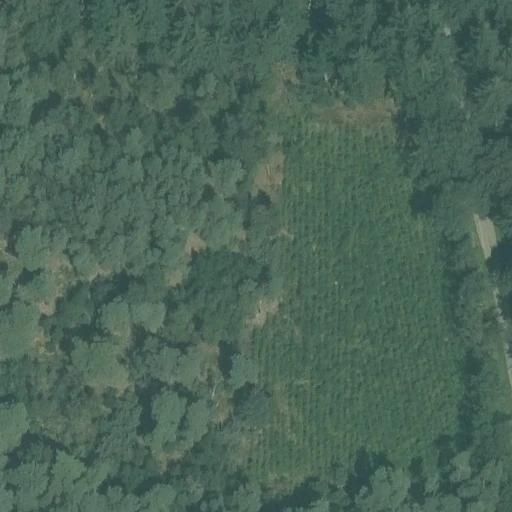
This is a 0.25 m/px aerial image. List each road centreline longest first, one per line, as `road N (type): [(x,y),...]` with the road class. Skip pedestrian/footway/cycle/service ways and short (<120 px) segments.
road 1 (unclassified): [(511,344),(474,136)]
road 2 (track): [(474,136),(446,0)]
